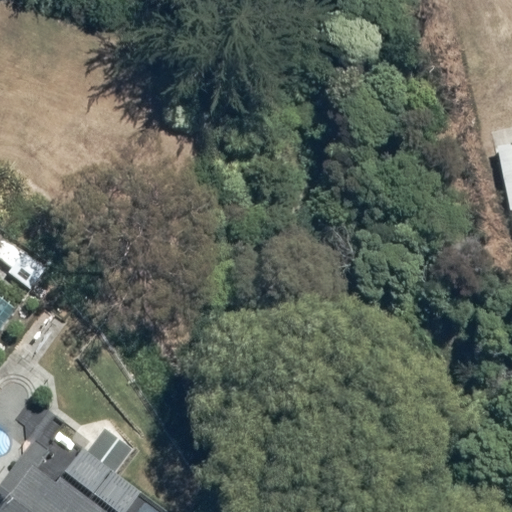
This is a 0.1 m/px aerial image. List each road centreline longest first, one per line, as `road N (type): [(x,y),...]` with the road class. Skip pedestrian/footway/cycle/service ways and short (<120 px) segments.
road 1 (track): [(457,511),(401,471),(374,424),(299,243),(240,44),(217,0)]
road 2 (track): [(349,511),(341,418),(353,378)]
